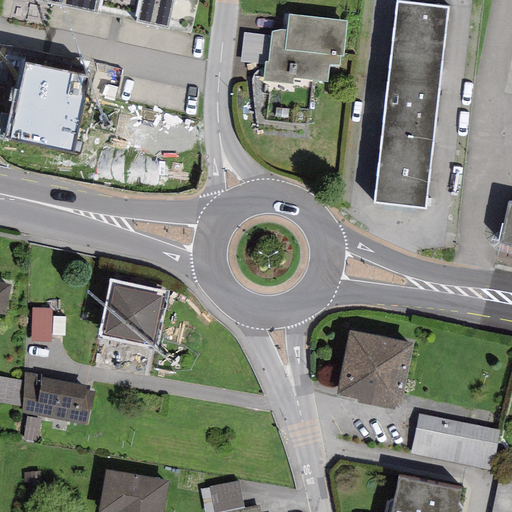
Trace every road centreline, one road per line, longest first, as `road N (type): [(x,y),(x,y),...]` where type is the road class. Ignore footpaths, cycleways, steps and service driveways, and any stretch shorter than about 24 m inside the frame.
road 1 (primary): [(210,245),(0,195)]
road 2 (residential): [(243,202),(217,111),(229,0)]
road 3 (residential): [(275,313),(324,511)]
road 4 (primary): [(511,304),(326,264)]
road 5 (primary): [(326,264),(321,229),(296,203),(243,202)]
